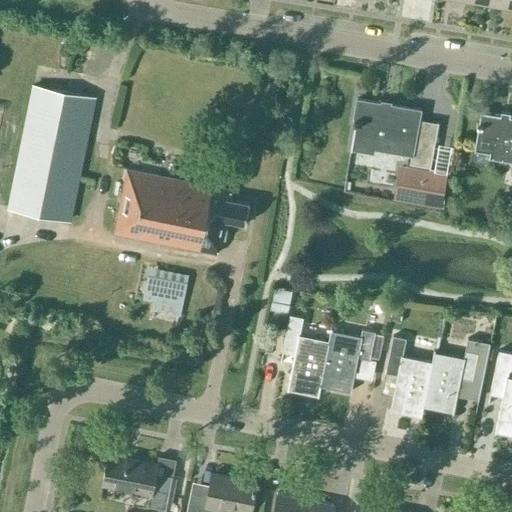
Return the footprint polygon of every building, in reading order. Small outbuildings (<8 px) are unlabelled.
[(511,0),(496,0),(496,6),(511,9),(511,0)] [(69,219),(94,98),(33,85),(8,207),(69,219)] [(418,119),(420,109),(357,99),(353,122),(355,123),(350,149),(373,153),(374,149),(410,155),(409,163),(430,167),(438,122),(418,119)] [(511,116),(480,111),(474,149),(490,152),(489,157),(511,160),(511,116)] [(245,223),(249,203),(228,199),(230,189),(126,169),(114,232),(217,253),(220,238),(224,239),(228,220),(245,223)] [(444,176),(408,170),(403,196),(439,202),(444,176)] [(187,274),(142,265),(136,296),(156,300),(154,311),(179,316),(187,274)] [(285,312),(292,287),(277,283),(269,307),(285,312)] [(318,395),(320,385),(319,385),(329,339),(328,339),(299,333),(303,317),(289,314),(282,351),(294,353),(287,389),(318,395)] [(319,385),(320,385),(350,392),(357,356),(369,358),(375,331),(361,329),(360,336),(330,329),(328,339),(329,339),(319,385)] [(421,416),(423,406),(422,406),(431,360),(402,354),(405,337),(392,335),(385,372),(397,374),(389,410),(421,416)] [(433,350),(431,360),(422,406),(423,406),(453,413),(456,395),(478,399),(489,342),(467,337),(463,357),(433,350)] [(511,435),(511,376),(507,376),(508,369),(510,369),(511,359),(511,352),(498,350),(489,393),(501,396),(494,432),(511,435)] [(165,509),(171,476),(155,473),(157,465),(129,459),(129,457),(108,452),(102,484),(150,493),(147,505),(165,509)] [(244,511),(249,511),(255,482),(212,473),(208,493),(190,490),(185,511),(223,511),(224,508),(244,511)] [(272,511),(301,511),(305,498),(277,492),(272,511)] [(331,511),(333,504),(305,498),(301,511),(331,511)] [(354,511),(384,511),(385,508),(357,502),(354,511)]
